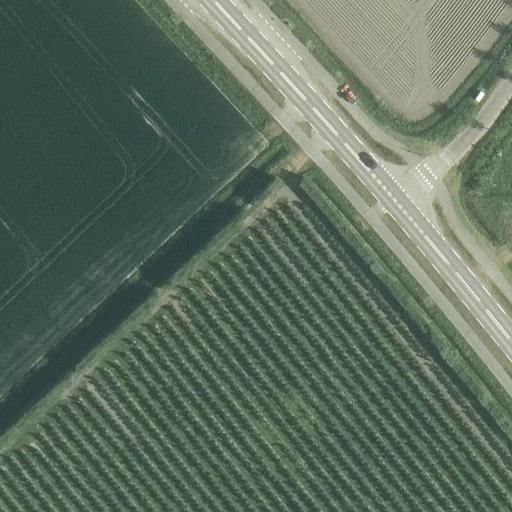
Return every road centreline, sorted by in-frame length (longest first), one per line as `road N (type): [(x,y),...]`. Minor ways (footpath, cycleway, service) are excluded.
road 1 (secondary): [(209,0),(393,200)]
road 2 (secondary): [(393,200),(511,346)]
road 3 (unclassified): [(425,178),(511,80)]
